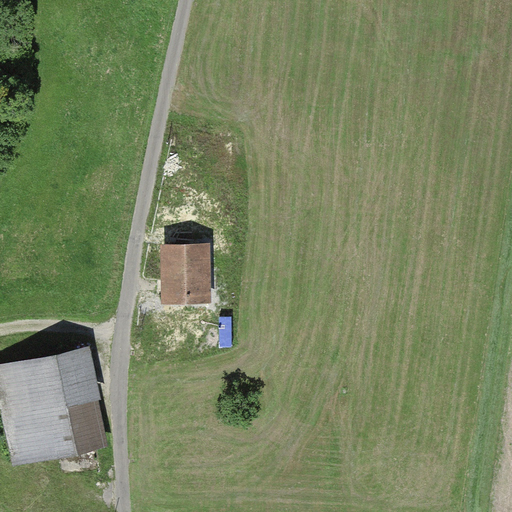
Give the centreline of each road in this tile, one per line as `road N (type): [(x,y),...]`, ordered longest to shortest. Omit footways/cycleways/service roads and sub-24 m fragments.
road 1 (track): [(183,0),(124,325),(126,511)]
road 2 (track): [(0,337),(28,328),(124,325)]
